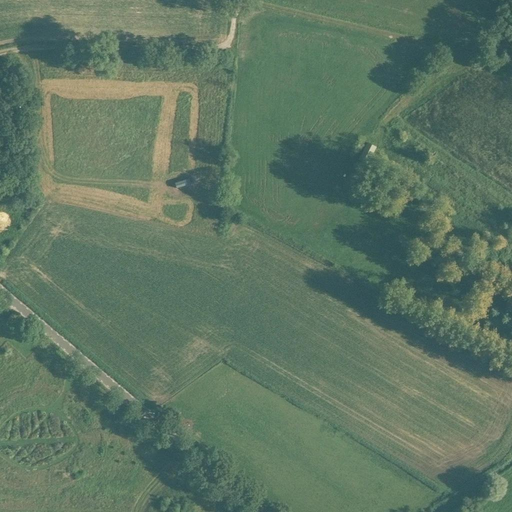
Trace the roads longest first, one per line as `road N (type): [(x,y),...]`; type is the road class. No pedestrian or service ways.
road 1 (unclassified): [(266,511),(0,290)]
road 2 (track): [(0,48),(221,43),(230,39),(237,0)]
road 3 (track): [(267,0),(470,43),(483,0)]
